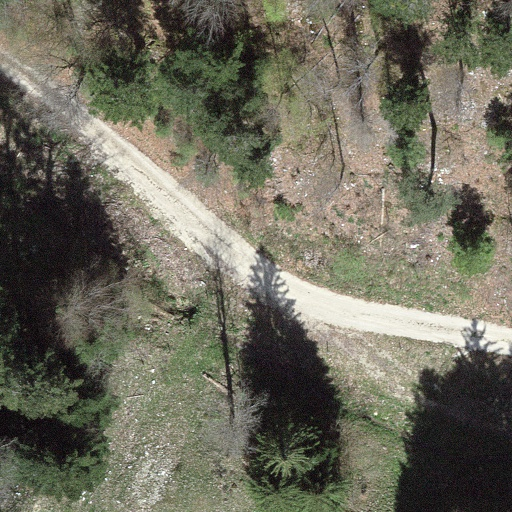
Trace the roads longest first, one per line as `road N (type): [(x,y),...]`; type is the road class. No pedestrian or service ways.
road 1 (track): [(511,342),(448,332),(276,280),(189,229),(76,108),(0,68)]
road 2 (track): [(220,247),(293,319),(511,421)]
